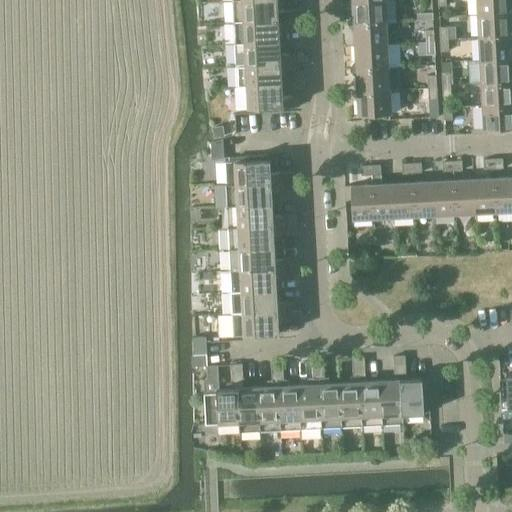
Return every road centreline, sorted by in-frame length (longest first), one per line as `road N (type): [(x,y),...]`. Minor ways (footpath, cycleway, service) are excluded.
road 1 (residential): [(312,151),(511,141)]
road 2 (residential): [(325,330),(312,151)]
road 3 (residential): [(476,511),(468,333)]
road 4 (residential): [(312,151),(323,106),(320,0)]
road 5 (residential): [(468,333),(325,330)]
